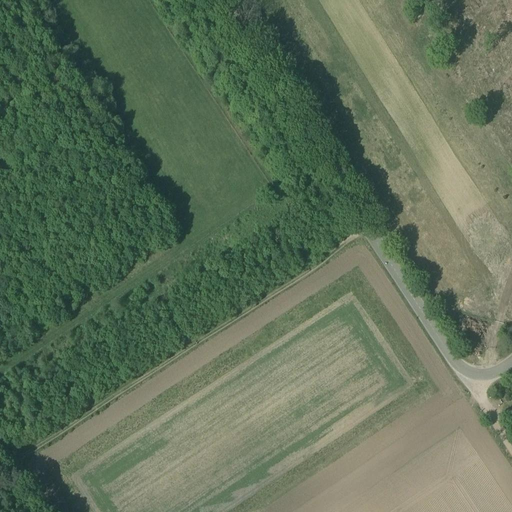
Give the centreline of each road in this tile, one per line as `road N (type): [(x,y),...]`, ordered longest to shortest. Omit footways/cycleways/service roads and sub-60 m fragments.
road 1 (unclassified): [(216,0),(453,361),(481,377),(511,363)]
road 2 (track): [(10,464),(364,226)]
